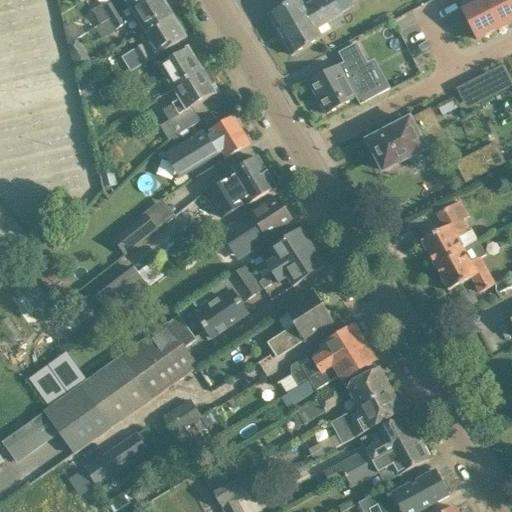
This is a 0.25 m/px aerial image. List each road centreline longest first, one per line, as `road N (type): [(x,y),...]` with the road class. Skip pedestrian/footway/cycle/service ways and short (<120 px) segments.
road 1 (unclassified): [(502,511),(301,149)]
road 2 (residential): [(511,45),(301,149)]
road 3 (unclassified): [(301,149),(218,0)]
